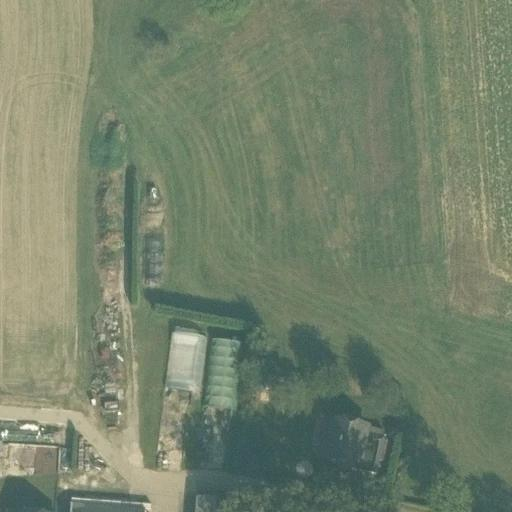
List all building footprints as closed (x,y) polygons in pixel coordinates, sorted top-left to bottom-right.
[(165,392),(200,394),(203,336),(168,334),(165,392)] [(207,342),(205,410),(237,411),(239,343),(207,342)] [(366,431),(333,424),(325,463),(358,470),(364,439),(366,431)] [(381,443),(364,439),(358,470),(357,474),(375,478),(381,443)] [(234,511),(235,505),(197,501),(196,511),(234,511)]
